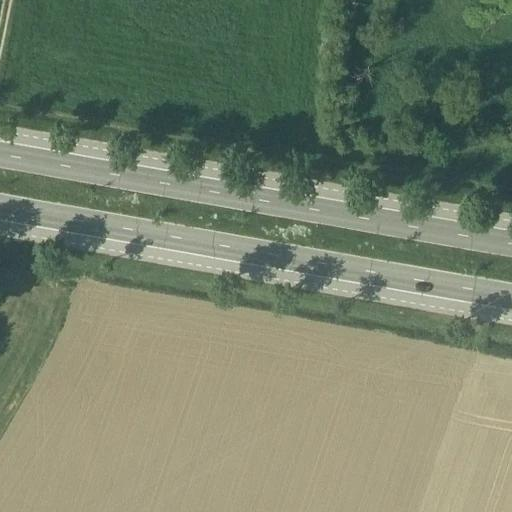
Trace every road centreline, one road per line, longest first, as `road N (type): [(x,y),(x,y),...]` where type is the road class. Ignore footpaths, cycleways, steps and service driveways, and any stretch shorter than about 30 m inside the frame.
road 1 (primary): [(0,207),(511,297)]
road 2 (primary): [(511,245),(0,155)]
